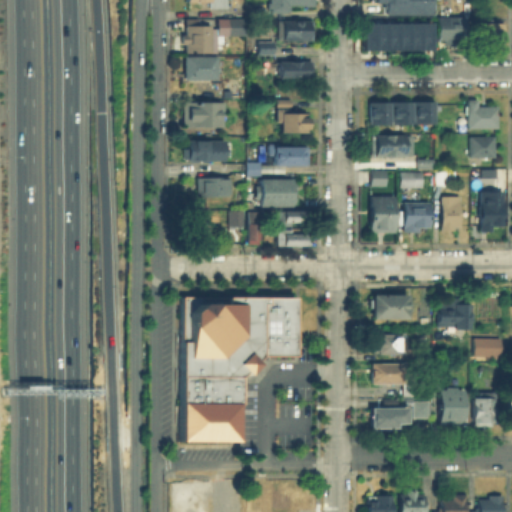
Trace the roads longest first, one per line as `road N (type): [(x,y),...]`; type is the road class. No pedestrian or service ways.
road 1 (motorway): [(114,511),(97,0)]
road 2 (motorway): [(68,511),(62,0)]
road 3 (secondary): [(137,511),(141,0)]
road 4 (residential): [(336,511),(338,0)]
road 5 (motorway): [(27,34),(31,511)]
road 6 (residential): [(511,264),(159,264)]
road 7 (residential): [(159,264),(155,0)]
road 8 (residential): [(511,454),(337,456)]
road 9 (residential): [(511,72),(338,74)]
